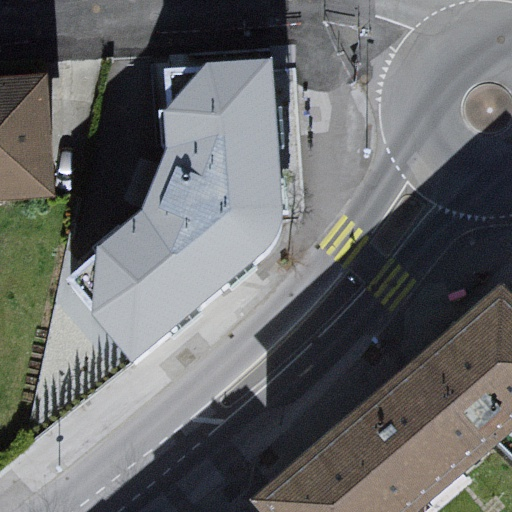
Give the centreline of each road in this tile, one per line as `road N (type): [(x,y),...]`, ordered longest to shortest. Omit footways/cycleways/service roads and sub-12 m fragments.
road 1 (primary): [(170,449),(503,189)]
road 2 (primary): [(411,127),(345,243),(170,449)]
road 3 (residential): [(214,1),(300,16),(410,90)]
road 4 (residential): [(214,1),(0,16)]
road 5 (primary): [(411,127),(441,173),(466,186),(503,189)]
